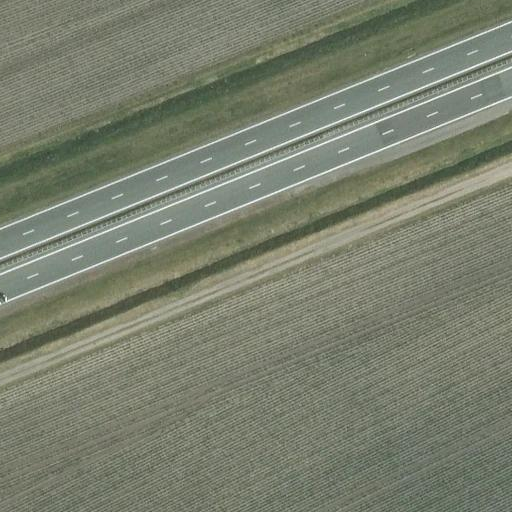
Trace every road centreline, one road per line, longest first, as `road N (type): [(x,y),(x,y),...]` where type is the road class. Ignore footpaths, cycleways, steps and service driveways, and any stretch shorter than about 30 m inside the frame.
road 1 (track): [(511,169),(0,379)]
road 2 (trunk): [(0,291),(511,83)]
road 3 (trunk): [(511,36),(0,244)]
